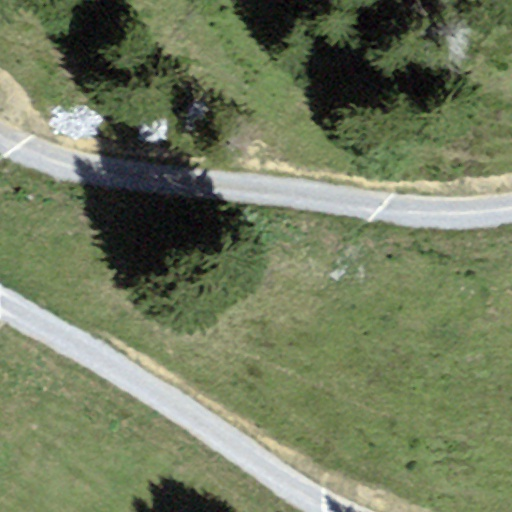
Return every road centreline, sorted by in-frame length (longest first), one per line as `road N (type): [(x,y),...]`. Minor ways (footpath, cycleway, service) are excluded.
road 1 (track): [(511,203),(425,212),(111,175),(0,135)]
road 2 (track): [(0,303),(341,511)]
